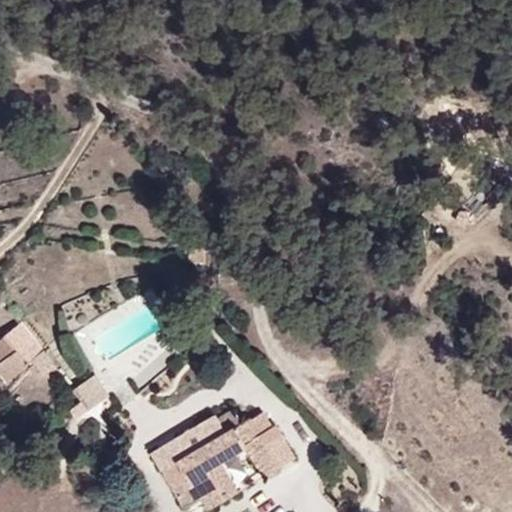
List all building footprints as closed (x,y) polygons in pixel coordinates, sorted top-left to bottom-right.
[(141,293),(72,331),(106,392),(175,354),(141,293)] [(58,367),(22,321),(0,338),(0,376),(5,384),(32,364),(43,378),(58,367)] [(69,332),(54,341),(76,377),(91,369),(69,332)] [(89,412),(110,396),(94,376),(74,391),(89,412)] [(221,511),(303,457),(272,402),(161,460),(192,511),(221,511)]
